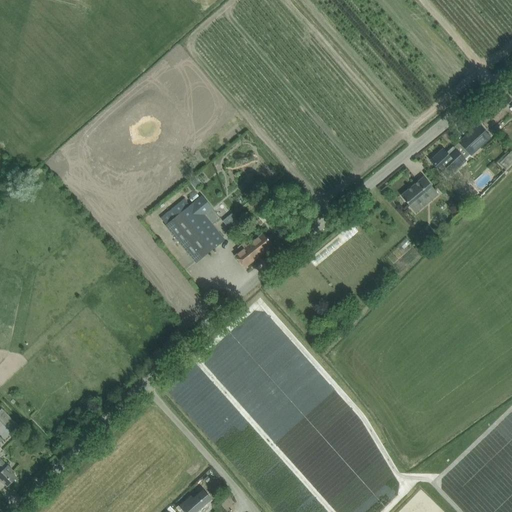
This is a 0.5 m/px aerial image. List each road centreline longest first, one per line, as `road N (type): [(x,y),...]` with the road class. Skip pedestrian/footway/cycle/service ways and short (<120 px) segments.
road 1 (unclassified): [(15,511),(231,307),(511,72)]
road 2 (unknown): [(148,385),(261,511)]
